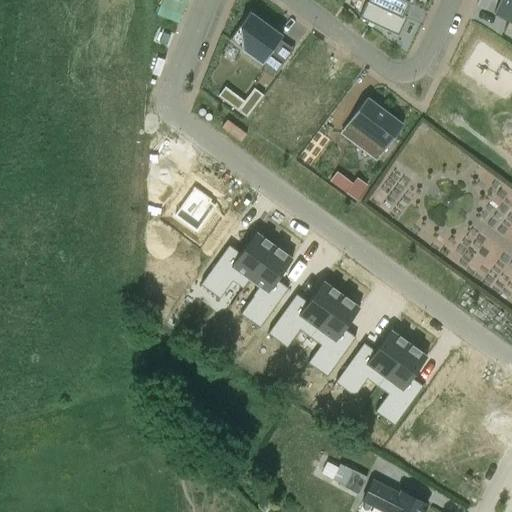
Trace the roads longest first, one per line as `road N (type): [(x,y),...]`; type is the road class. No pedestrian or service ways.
road 1 (residential): [(511,367),(162,108),(205,0)]
road 2 (residential): [(288,0),(375,70),(398,75),(428,57),(453,0)]
